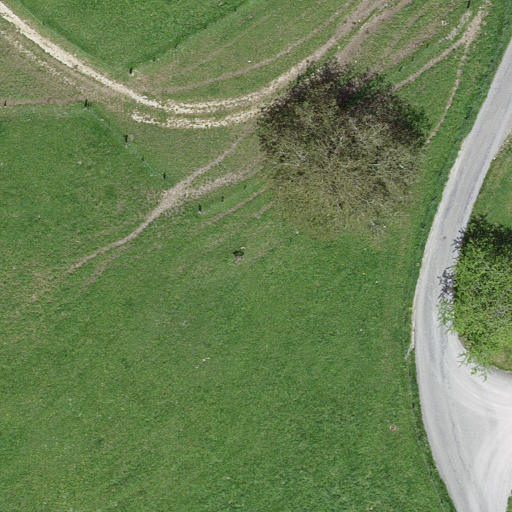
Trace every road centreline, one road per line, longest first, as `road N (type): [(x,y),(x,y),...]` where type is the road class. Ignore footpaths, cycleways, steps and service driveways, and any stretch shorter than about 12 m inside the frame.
road 1 (unclassified): [(470,511),(451,465),(435,337),(481,143),(511,64)]
road 2 (track): [(0,30),(73,83),(151,119),(205,118),(263,102),(337,49),(383,0)]
